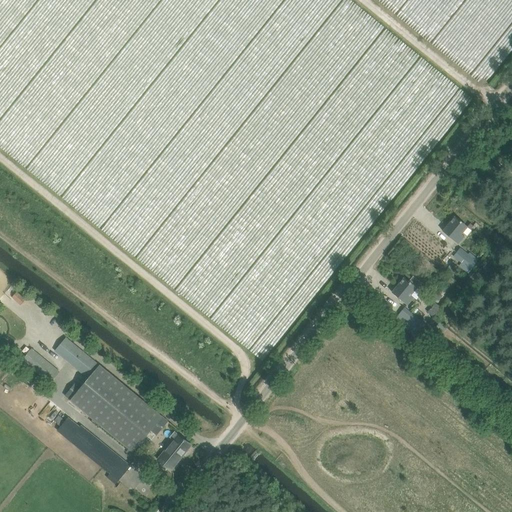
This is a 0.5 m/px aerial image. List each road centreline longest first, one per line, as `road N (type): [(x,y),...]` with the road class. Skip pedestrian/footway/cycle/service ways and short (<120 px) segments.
road 1 (unclassified): [(167,511),(511,84)]
road 2 (track): [(241,421),(0,231)]
